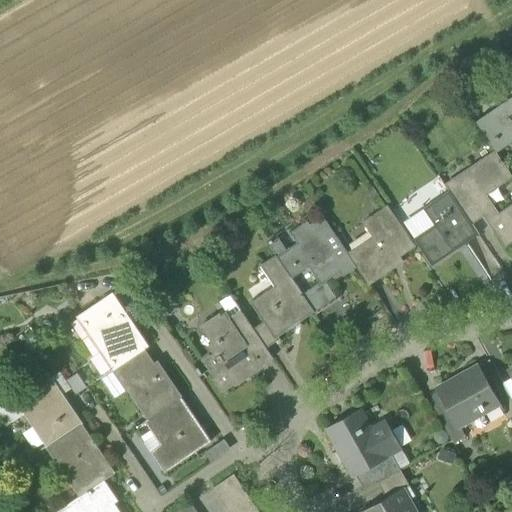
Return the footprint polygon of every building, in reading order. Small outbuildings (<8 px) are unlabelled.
[(511,97),(475,122),(491,145),(511,130),(511,97)] [(511,130),(491,145),(496,153),(497,153),(511,142),(511,130)] [(478,208),(504,245),(511,239),(511,205),(498,214),(485,195),(511,176),(511,175),(508,170),(497,153),(496,153),(458,179),(478,208)] [(450,191),(467,216),(478,208),(458,179),(447,186),(450,191)] [(414,240),(432,266),(479,234),(467,216),(450,191),(428,206),(439,223),(435,226),(414,240)] [(379,232),(347,254),(356,267),(369,286),(390,271),(387,267),(415,247),(387,206),(369,218),(379,232)] [(403,223),(414,240),(435,226),(424,209),(403,223)] [(342,277),(356,267),(347,254),(322,217),(310,225),(307,221),(290,232),(298,243),(277,257),(292,279),(309,267),(320,283),(321,284),(325,282),(339,272),(342,277)] [(303,295),(292,279),(277,257),(276,255),(260,265),(275,286),(250,303),(263,322),(274,339),(276,338),(314,312),(303,295)] [(314,312),(316,314),(337,300),(325,282),(321,284),(320,283),(303,295),(314,312)] [(103,342),(120,366),(144,349),(147,347),(112,295),(79,318),(98,345),(103,342)] [(205,364),(223,392),(263,365),(250,345),(260,338),(253,329),(242,312),(231,320),(225,311),(205,324),(216,340),(211,344),(218,355),(205,364)] [(100,379),(114,369),(98,345),(79,318),(71,324),(95,360),(88,364),(99,380),(100,379)] [(253,329),(260,338),(266,348),(277,340),(276,338),(274,339),(263,322),(253,329)] [(273,358),(266,348),(260,338),(250,345),(263,365),(273,358)] [(98,345),(114,369),(120,366),(103,342),(98,345)] [(160,372),(144,349),(120,366),(114,369),(128,390),(148,419),(149,418),(181,397),(163,370),(160,372)] [(447,407),(457,425),(459,423),(482,411),(484,413),(500,404),(479,365),(466,373),(467,376),(459,380),(457,378),(437,389),(438,390),(438,391),(441,389),(447,400),(444,402),(447,407)] [(114,369),(100,379),(114,399),(128,390),(114,369)] [(60,372),(50,378),(62,396),(72,389),(66,381),(60,372)] [(78,373),(66,381),(72,389),(76,395),(88,387),(78,373)] [(48,446),(51,444),(81,424),(62,396),(50,378),(47,374),(14,396),(26,413),(48,446)] [(511,377),(502,383),(511,400),(511,377)] [(429,400),(436,413),(447,407),(444,402),(438,391),(438,390),(429,400)] [(13,422),(26,413),(14,396),(0,405),(0,412),(3,417),(7,414),(13,422)] [(211,441),(181,397),(149,418),(167,444),(154,454),(166,472),(211,441)] [(375,436),(389,428),(376,406),(362,413),(375,436)] [(457,425),(447,407),(436,413),(454,444),(467,437),(461,426),(459,423),(457,425)] [(326,428),(354,477),(356,476),(392,455),(403,450),(390,427),(389,428),(375,436),(362,413),(360,409),(326,428)] [(459,423),(461,426),(484,413),(482,411),(459,423)] [(114,473),(81,424),(51,444),(65,464),(60,467),(80,496),(103,481),(114,473)] [(204,453),(210,463),(231,449),(224,439),(204,453)] [(457,453),(441,448),(437,460),(453,465),(457,453)] [(410,463),(403,450),(392,455),(400,469),(410,463)] [(364,489),(377,482),(400,469),(392,455),(356,476),(364,489)] [(410,486),(400,469),(377,482),(386,497),(403,488),(403,490),(410,486)] [(214,488),(220,498),(240,484),(234,474),(214,488)] [(112,494),(103,481),(80,496),(57,511),(119,511),(109,496),(112,494)] [(220,498),(227,508),(247,494),(240,484),(220,498)] [(415,511),(403,490),(403,488),(386,497),(360,511),(415,511)] [(227,508),(230,511),(242,511),(254,504),(247,494),(227,508)] [(174,511),(196,511),(190,502),(174,511)]
